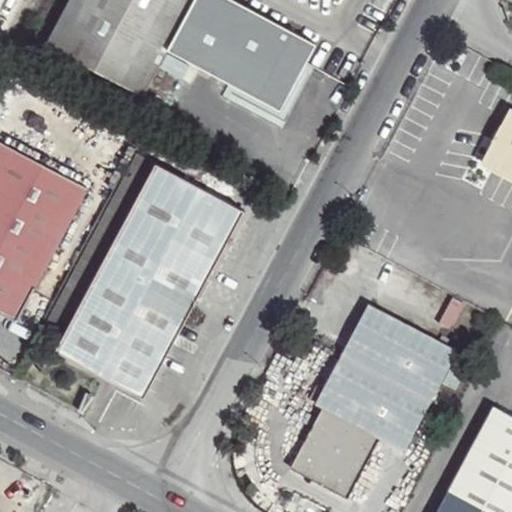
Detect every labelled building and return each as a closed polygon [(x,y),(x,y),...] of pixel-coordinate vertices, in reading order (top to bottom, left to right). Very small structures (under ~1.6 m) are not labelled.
[(0,0),(0,16),(8,0),(0,0)] [(325,0),(344,10),(348,0),(75,0),(47,53),(143,109),(174,56),(285,121),(325,42),(239,0),(325,0)] [(511,105),(507,103),(478,162),(511,179),(511,105)] [(90,190),(3,143),(0,148),(0,314),(17,323),(90,190)] [(245,220),(159,174),(62,362),(148,403),(245,220)] [(458,344),(368,296),(338,356),(317,398),(319,404),(291,461),(350,493),(376,434),(404,449),(439,380),(457,387),(467,363),(454,354),(458,344)] [(511,511),(511,408),(492,398),(426,511),(511,511)]
